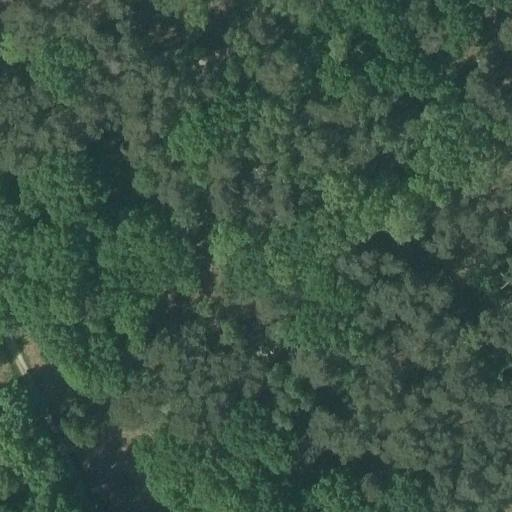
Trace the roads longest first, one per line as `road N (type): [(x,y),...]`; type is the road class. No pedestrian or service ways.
road 1 (track): [(342,0),(0,160)]
road 2 (track): [(0,336),(84,511)]
